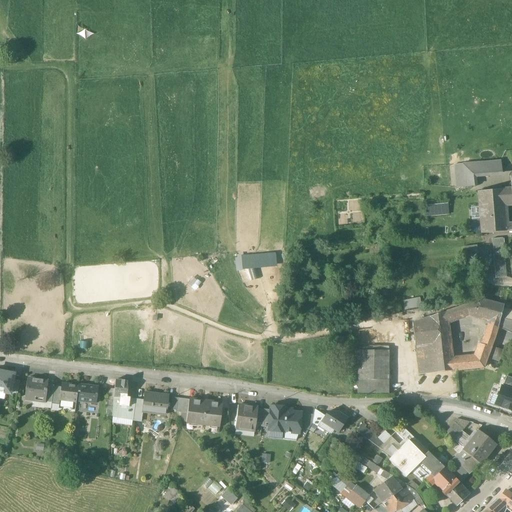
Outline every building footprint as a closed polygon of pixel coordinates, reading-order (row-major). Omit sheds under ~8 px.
[(500,162),(481,163),(472,164),(473,175),(501,173),(500,162)] [(473,175),(472,164),(455,166),(457,189),(474,187),(473,175)] [(504,190),(478,192),(482,234),(507,232),(506,223),(505,207),(504,190)] [(448,204),(427,206),(428,217),(449,216),(448,204)] [(502,238),(492,239),(494,256),(504,255),(502,238)] [(494,256),(493,256),(496,279),(507,278),(504,255),(494,256)] [(237,258),(238,269),(253,268),(251,256),(237,258)] [(404,300),(405,309),(420,308),(419,298),(404,300)] [(482,301),(430,318),(431,328),(446,323),(469,315),(477,318),(482,301)] [(503,306),(482,301),(477,318),(491,321),(498,323),(502,309),(503,306)] [(511,311),(502,309),(498,323),(497,328),(511,334),(511,311)] [(430,318),(412,324),(415,347),(416,347),(433,345),(431,328),(430,318)] [(498,323),(491,321),(485,340),(494,339),(497,329),(497,328),(498,323)] [(446,323),(431,328),(433,345),(449,343),(446,323)] [(494,339),(485,340),(483,347),(490,349),(491,347),(494,339)] [(433,345),(416,347),(420,375),(452,372),(451,362),(449,343),(433,345)] [(477,359),(451,362),(452,372),(484,368),(487,358),(490,349),(483,347),(477,359)] [(503,352),(491,347),(490,349),(487,358),(499,363),(503,352)] [(389,352),(358,351),(358,381),(388,382),(389,352)] [(15,375),(0,371),(0,393),(11,396),(12,393),(14,381),(15,375)] [(503,388),(511,391),(511,378),(507,377),(503,388)] [(48,382),(28,379),(25,401),(46,404),(46,403),(47,390),(48,382)] [(20,383),(14,381),(12,393),(18,394),(20,383)] [(128,382),(115,381),(114,398),(127,399),(128,382)] [(78,387),(62,384),(61,388),(60,400),(76,402),(76,401),(78,387)] [(98,388),(78,385),(78,387),(76,401),(96,404),(98,388)] [(61,388),(54,386),(51,403),(51,404),(59,405),(60,400),(61,388)] [(498,406),(511,411),(511,391),(503,388),(502,387),(499,396),(501,397),(498,406)] [(168,397),(145,394),(144,401),(142,411),(143,411),(166,415),(168,397)] [(127,399),(114,398),(113,408),(113,417),(113,419),(127,420),(129,412),(130,400),(127,399)] [(189,400),(178,399),(176,411),(176,412),(187,414),(189,400)] [(144,401),(136,400),(134,413),(133,421),(141,422),(143,411),(142,411),(144,401)] [(222,404),(189,400),(187,414),(186,424),(219,429),(222,404)] [(258,409),(237,407),(235,430),(255,432),(256,423),(258,410),(258,409)] [(286,408),(271,407),(269,424),(268,431),(299,434),(299,430),(301,414),(286,412),(286,408)] [(325,416),(315,410),(314,415),(312,424),(317,427),(321,422),(325,417),(325,416)] [(338,413),(328,412),(325,416),(325,417),(321,422),(338,433),(347,419),(338,413)] [(314,415),(301,414),(299,430),(308,430),(312,424),(314,415)] [(469,422),(456,419),(446,433),(454,441),(469,422)] [(397,452),(365,429),(366,427),(363,424),(357,432),(391,458),(397,452)] [(410,434),(401,426),(396,432),(404,440),(405,440),(410,434)] [(497,446),(477,431),(462,450),(480,465),(481,466),(497,446)] [(428,452),(410,434),(405,440),(407,442),(408,441),(424,456),(428,452)] [(424,456),(408,441),(407,442),(397,452),(391,458),(389,461),(406,478),(418,466),(423,460),(426,458),(424,456)] [(480,465),(462,450),(452,462),(458,468),(453,472),(462,482),(480,465)] [(445,468),(428,452),(424,456),(426,458),(423,460),(435,471),(431,474),(434,477),(433,479),(436,482),(447,494),(458,483),(444,468),(445,468)] [(380,464),(382,458),(375,456),(373,463),(380,464)] [(370,463),(360,457),(358,461),(368,467),(370,463)] [(435,471),(423,460),(418,466),(420,468),(414,475),(424,482),(430,487),(436,482),(433,479),(434,477),(431,474),(435,471)] [(390,476),(370,463),(368,467),(388,480),(392,478),(392,476),(390,475),(390,476)] [(351,483),(343,477),(339,474),(336,478),(347,487),(348,487),(350,484),(351,483)] [(402,490),(392,478),(388,480),(383,484),(392,496),(402,490)] [(469,495),(459,483),(447,494),(458,506),(469,495)] [(383,484),(373,491),(382,503),(392,496),(383,484)] [(369,496),(356,486),(355,487),(352,491),(365,501),(369,496)] [(415,492),(407,486),(405,487),(414,499),(413,500),(417,506),(423,503),(418,496),(418,497),(415,492)] [(352,491),(348,487),(347,487),(344,492),(348,495),(352,491)] [(392,496),(382,503),(388,511),(395,511),(413,500),(414,499),(405,487),(402,490),(392,496)] [(511,488),(509,487),(498,502),(497,501),(492,506),(499,511),(506,505),(511,508),(511,488)] [(177,493),(172,488),(169,492),(173,497),(177,493)] [(365,501),(352,491),(348,495),(348,496),(361,507),(365,501)] [(288,498),(282,505),(291,511),(296,505),(288,498)] [(245,502),(237,511),(253,511),(255,509),(245,502)]
